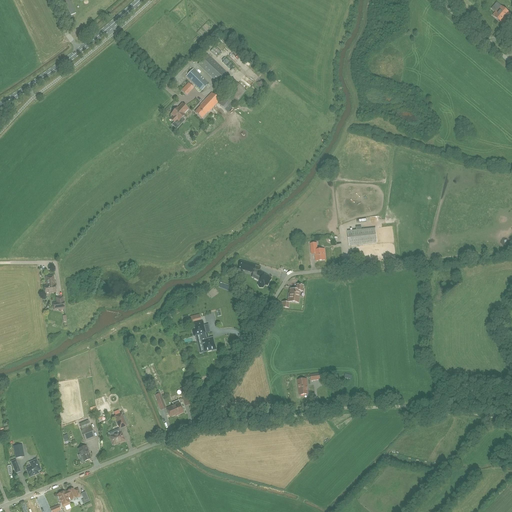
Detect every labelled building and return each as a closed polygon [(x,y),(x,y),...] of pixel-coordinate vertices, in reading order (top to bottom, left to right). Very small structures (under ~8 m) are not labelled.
[(56,0),(66,18),(76,13),(69,0),(56,0)] [(493,15),(496,18),(502,24),(510,14),(507,11),(501,6),(493,15)] [(212,51),(218,56),(222,52),(216,47),(212,51)] [(219,85),(228,75),(207,55),(198,64),(219,85)] [(201,91),(208,84),(194,70),(187,77),(201,91)] [(193,87),(189,83),(182,90),(186,95),(193,87)] [(246,91),(237,83),(218,104),(228,112),(234,105),(246,91)] [(201,106),(195,112),(201,118),(207,112),(208,113),(219,101),(211,93),(200,105),(201,106)] [(182,104),(178,109),(177,108),(171,114),(174,116),(171,119),(174,123),(177,119),(179,121),(184,115),(183,114),(188,109),(182,104)] [(376,229),(348,232),(350,247),(377,244),(376,229)] [(316,262),(326,261),(325,250),(317,251),(317,244),(311,244),(312,255),(315,254),(316,262)] [(254,270),(259,271),(261,267),(240,262),(238,269),(253,273),(254,270)] [(265,284),(267,286),(271,279),(268,278),(269,277),(259,271),(257,275),(261,278),(259,281),(260,282),(258,285),(259,288),(263,288),(265,284)] [(55,285),(54,276),(46,277),(48,286),(45,287),(45,293),(49,293),(49,294),(56,292),(55,285)] [(303,291),(303,286),(297,285),(296,290),(290,289),(289,294),(288,302),(298,303),(300,291),(303,291)] [(57,303),(54,304),(54,310),(65,309),(64,302),(63,298),(57,298),(57,303)] [(191,317),(192,323),(203,320),(201,314),(191,317)] [(204,352),(216,350),(213,338),(207,339),(203,322),(191,325),(194,336),(200,335),(204,352)] [(307,384),(307,379),(297,381),(299,395),(308,394),(307,384)] [(154,394),(159,405),(161,410),(166,409),(159,392),(154,394)] [(186,406),(190,404),(186,393),(182,394),(186,406)] [(183,412),(180,403),(178,401),(172,403),(173,406),(167,409),(170,417),(178,414),(179,414),(183,412)] [(115,416),(115,417),(120,429),(126,426),(121,414),(120,414),(115,416)] [(134,428),(133,426),(137,424),(134,415),(125,418),(130,429),(134,428)] [(78,424),(81,430),(85,441),(94,437),(87,420),(78,424)] [(121,432),(110,437),(113,445),(125,441),(121,432)] [(22,445),(14,447),(16,458),(24,457),(22,445)] [(82,457),(79,458),(82,464),(85,463),(84,462),(90,459),(89,456),(90,456),(86,446),(78,449),(80,455),(81,454),(82,457)] [(32,467),(27,469),(30,477),(39,474),(38,472),(41,470),(37,460),(30,463),(32,467)] [(12,463),(16,473),(21,471),(17,461),(12,463)] [(67,492),(68,492),(66,493),(65,492),(62,493),(61,493),(59,494),(59,495),(58,495),(63,506),(70,503),(68,498),(71,497),(72,499),(73,499),(77,497),(77,498),(81,496),(78,489),(74,491),(73,489),(67,492)]
